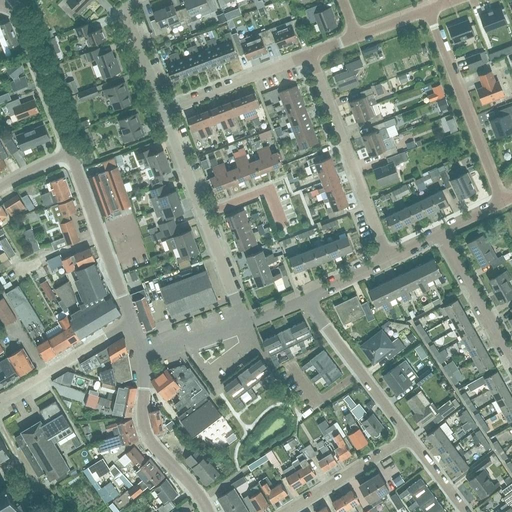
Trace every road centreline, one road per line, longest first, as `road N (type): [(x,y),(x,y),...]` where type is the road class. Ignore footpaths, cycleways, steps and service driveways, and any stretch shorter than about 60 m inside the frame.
road 1 (residential): [(389,258),(308,57)]
road 2 (residential): [(506,202),(431,8)]
road 3 (tertiary): [(132,322),(68,151)]
road 4 (tertiary): [(206,511),(144,424),(143,351)]
road 5 (residential): [(305,298),(409,435)]
road 6 (tertiary): [(68,151),(6,0)]
road 7 (residential): [(163,110),(308,57)]
road 8 (residential): [(0,401),(132,322)]
road 9 (residential): [(286,511),(409,435)]
road 10 (residential): [(511,358),(442,231)]
road 11 (residential): [(163,110),(130,24),(129,7),(138,0)]
